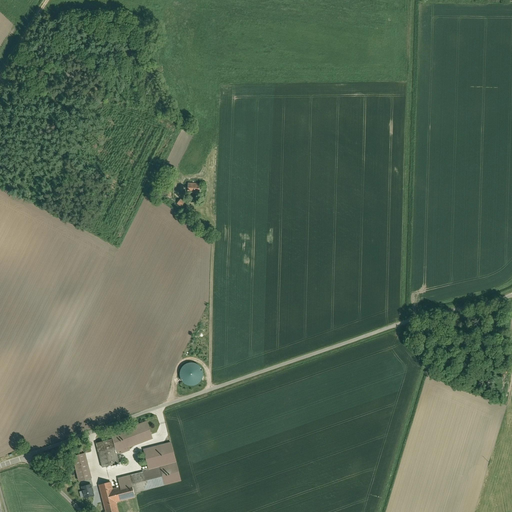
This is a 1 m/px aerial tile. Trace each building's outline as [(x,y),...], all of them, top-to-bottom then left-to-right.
[(188,194),(199,194),(200,184),(188,183),(188,194)] [(183,364),(183,385),(202,385),(202,364),(183,364)] [(132,443),(133,441),(134,438),(133,436),(131,434),(129,432),(126,432),(124,433),(122,434),(120,437),(120,439),(121,442),(122,444),(125,445),(127,446),(130,445),(132,443)] [(84,481),(92,479),(85,450),(72,453),(79,482),(84,481)] [(151,470),(130,475),(133,485),(135,494),(138,493),(165,486),(161,467),(151,470)] [(123,488),(133,485),(130,475),(130,474),(120,477),(123,488)] [(111,482),(99,485),(105,511),(119,511),(117,503),(136,498),(135,494),(133,485),(123,488),(114,490),(111,482)] [(85,498),(93,496),(91,485),(82,487),(85,498)]
